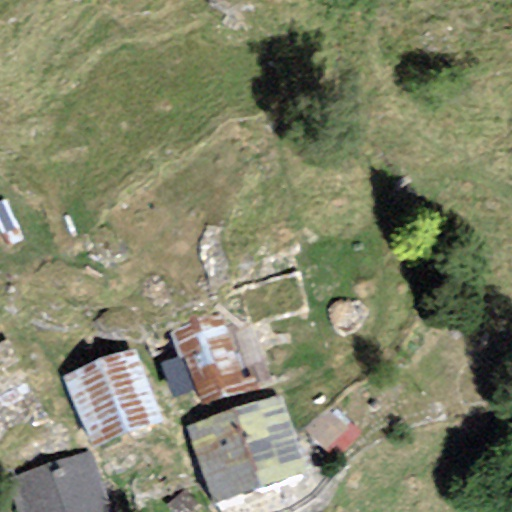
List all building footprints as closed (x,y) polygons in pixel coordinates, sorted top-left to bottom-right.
[(243,289),(255,327),(311,310),(299,271),(243,289)] [(194,396),(201,416),(258,397),(252,381),(243,385),(219,316),(172,332),(182,360),(160,368),(172,404),(194,396)] [(136,354),(62,377),(87,453),(160,430),(136,354)] [(280,398),(186,429),(211,504),(212,509),(306,479),(304,474),(280,398)] [(308,438),(337,463),(361,435),(332,410),(308,438)] [(109,511),(91,456),(7,484),(16,511),(109,511)] [(201,511),(203,511),(184,489),(164,506),(169,511),(201,511)]
